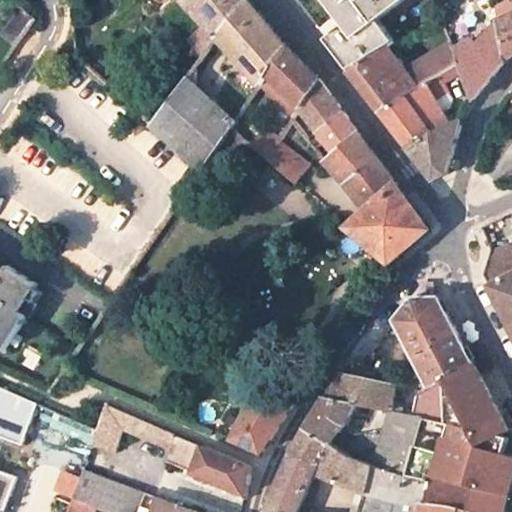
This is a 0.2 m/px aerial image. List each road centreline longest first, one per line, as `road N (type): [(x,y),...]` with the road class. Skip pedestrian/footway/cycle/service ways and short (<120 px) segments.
road 1 (residential): [(455,248),(395,290),(340,354),(274,452),(258,511)]
road 2 (residential): [(451,242),(409,168),(279,0)]
road 3 (residential): [(451,242),(483,103),(511,72)]
road 4 (residential): [(511,372),(455,248)]
road 5 (residential): [(55,0),(56,22),(0,111)]
